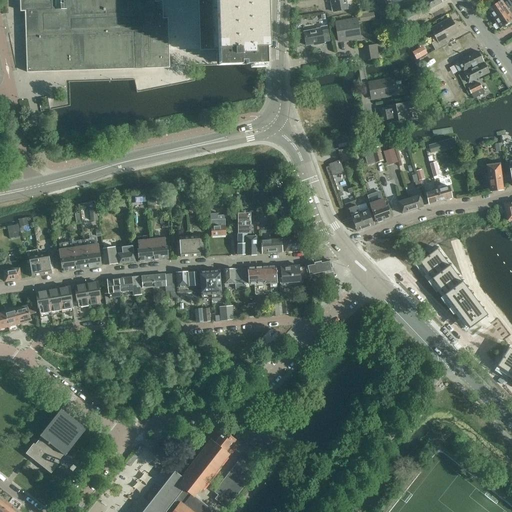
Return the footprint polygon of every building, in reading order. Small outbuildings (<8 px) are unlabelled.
[(52,10),(51,0),(20,0),(21,11),(25,11),(52,10)] [(51,0),(52,10),(25,11),(25,18),(49,17),(56,26),(70,26),(69,0),(51,0)] [(155,3),(154,0),(69,0),(70,26),(71,33),(83,33),(95,33),(108,32),(119,32),(132,31),(132,39),(133,69),(144,68),(143,39),(142,19),(143,19),(142,13),(163,12),(162,3),(155,3)] [(199,0),(201,50),(218,49),(219,62),(225,62),(225,65),(241,65),(241,61),(246,61),(246,65),(266,64),(266,48),(264,0),(199,0)] [(348,9),(346,0),(331,0),(332,1),(330,1),(330,5),(331,4),(332,12),(348,9)] [(442,2),(440,0),(424,0),(422,1),(426,9),(428,8),(429,9),(442,2)] [(511,6),(511,0),(509,0),(503,4),(501,0),(487,9),(488,11),(488,12),(490,15),(491,15),(494,19),(507,10),(511,6)] [(511,20),(511,17),(510,14),(511,12),(511,6),(507,10),(494,19),(497,23),(496,25),(498,27),(499,27),(500,29),(511,20)] [(374,11),(360,14),(362,21),(376,18),(374,11)] [(168,38),(168,18),(163,18),(163,12),(142,13),(143,19),(142,19),(143,39),(168,38)] [(56,26),(49,17),(25,18),(26,35),(38,35),(51,34),(59,34),(70,33),(71,33),(70,26),(56,26)] [(360,38),(357,19),(336,23),(339,41),(360,38)] [(445,38),(456,32),(449,20),(432,29),(438,40),(431,43),(435,50),(448,43),(445,38)] [(324,44),(322,35),(328,34),(327,26),(321,27),(321,29),(303,32),(306,46),(316,44),(316,45),(324,44)] [(133,69),(132,39),(132,31),(119,32),(121,69),(133,69)] [(109,70),(108,32),(95,33),(96,49),(102,48),(102,51),(104,51),(105,70),(109,70)] [(121,69),(119,32),(108,32),(109,70),(121,69)] [(72,71),(70,33),(59,34),(60,71),(72,71)] [(83,33),(71,33),(70,33),(72,71),(84,70),(83,33)] [(105,70),(104,51),(102,51),(102,48),(96,49),(95,33),(83,33),(84,70),(105,70)] [(52,59),(51,34),(38,35),(39,59),(52,59)] [(60,71),(59,34),(51,34),(52,59),(53,71),(60,71)] [(39,59),(38,35),(26,35),(27,60),(39,59)] [(169,68),(168,38),(143,39),(144,68),(169,68)] [(378,58),(376,45),(364,47),(366,60),(378,58)] [(425,55),(421,47),(414,51),(418,58),(425,55)] [(484,62),(479,54),(478,51),(454,63),(458,72),(463,70),(464,72),(484,62)] [(53,71),(52,59),(39,59),(27,60),(27,72),(53,71)] [(489,73),(484,62),(464,72),(469,83),(470,82),(489,73)] [(396,94),(393,79),(370,84),(372,98),(396,94)] [(484,94),(479,83),(475,85),(469,88),(474,99),(484,94)] [(407,120),(404,103),(386,106),(387,110),(380,111),(382,121),(389,120),(390,123),(407,120)] [(456,146),(454,138),(429,146),(431,153),(456,146)] [(367,164),(384,159),(380,144),(363,149),(367,164)] [(348,147),(339,150),(341,160),(350,158),(348,147)] [(397,162),(393,149),(384,152),(388,165),(397,162)] [(340,159),(328,163),(333,174),(345,170),(340,159)] [(437,160),(430,162),(433,176),(441,174),(437,160)] [(503,190),(500,164),(487,165),(491,192),(490,192),(504,191),(504,190),(503,190)] [(452,198),(448,186),(437,189),(440,201),(452,198)] [(440,201),(437,189),(426,192),(429,204),(440,201)] [(391,218),(387,207),(385,207),(380,192),(367,196),(377,223),(391,218)] [(423,207),(420,195),(409,199),(412,210),(423,207)] [(412,210),(409,199),(398,202),(402,214),(412,210)] [(125,211),(124,201),(115,202),(116,211),(125,211)] [(374,225),(369,211),(362,214),(361,211),(358,212),(364,229),(374,225)] [(364,229),(358,212),(351,215),(357,231),(364,229)] [(256,254),(256,236),(246,236),(246,234),(251,233),(251,213),(237,213),(238,248),(235,248),(235,255),(238,255),(256,254)] [(226,235),(225,219),(223,219),(223,215),(217,215),(218,219),(210,220),(211,236),(226,235)] [(20,236),(18,225),(7,227),(10,239),(20,236)] [(203,256),(201,239),(199,239),(199,236),(189,237),(190,257),(203,256)] [(190,257),(189,237),(179,237),(179,241),(177,241),(178,257),(190,257)] [(305,250),(304,237),(294,238),(295,251),(305,250)] [(168,259),(167,247),(165,247),(164,238),(151,240),(153,260),(168,259)] [(295,251),(294,238),(283,239),(284,252),(295,251)] [(282,252),(281,239),(271,240),(272,253),(282,252)] [(153,260),(151,240),(139,241),(139,249),(138,250),(139,261),(153,260)] [(272,253),(271,240),(261,241),(262,254),(272,253)] [(101,266),(99,253),(98,244),(85,246),(88,268),(101,266)] [(88,268),(85,246),(72,248),(75,270),(88,268)] [(135,262),(134,252),(133,252),(132,246),(103,250),(104,256),(105,266),(117,264),(116,255),(118,255),(119,264),(135,262)] [(75,270),(72,248),(60,250),(61,259),(63,272),(75,270)] [(436,250),(419,263),(470,328),(487,315),(436,250)] [(54,273),(51,256),(49,257),(48,254),(39,255),(42,275),(54,273)] [(42,275),(39,255),(29,257),(32,277),(42,275)] [(334,278),(330,260),(305,265),(306,267),(308,278),(309,284),(334,278)] [(308,278),(306,267),(299,268),(299,266),(280,268),(281,277),(279,278),(280,284),(282,289),(290,286),(292,285),(295,285),(297,284),(303,284),(304,279),(308,278)] [(277,282),(276,267),(247,268),(247,269),(248,284),(256,283),(257,288),(255,288),(255,294),(270,294),(270,292),(279,292),(279,282),(277,282)] [(21,279),(19,268),(3,271),(5,282),(21,279)] [(246,289),(245,269),(234,269),(224,270),(224,284),(235,283),(236,289),(246,289)] [(219,270),(209,271),(211,298),(221,298),(219,270)] [(209,271),(199,271),(201,299),(211,298),(209,271)] [(177,273),(176,273),(176,274),(177,288),(197,287),(196,272),(188,272),(179,273),(177,273)] [(175,291),(174,274),(165,275),(165,274),(153,275),(154,287),(166,286),(166,292),(175,291)] [(154,287),(153,275),(142,276),(143,288),(154,287)] [(141,295),(139,276),(131,277),(133,291),(133,296),(141,295)] [(133,291),(131,277),(119,278),(120,292),(133,291)] [(120,292),(119,278),(107,280),(109,293),(120,292)] [(100,304),(97,282),(86,284),(89,305),(100,304)] [(89,305),(86,284),(58,289),(62,313),(73,311),(72,307),(78,306),(78,307),(89,305)] [(62,313),(58,289),(47,291),(51,315),(62,313)] [(51,315),(47,291),(36,292),(40,317),(51,315)] [(37,319),(34,302),(27,304),(27,305),(15,309),(19,324),(31,320),(37,319)] [(279,315),(277,302),(270,302),(272,316),(279,315)] [(0,328),(8,327),(4,312),(3,312),(2,310),(1,308),(0,308),(0,328)] [(19,324),(15,309),(4,312),(8,327),(19,324)] [(203,322),(202,309),(195,310),(196,322),(203,322)] [(511,349),(509,347),(497,365),(511,375),(511,349)] [(65,455),(86,429),(61,409),(40,436),(41,437),(35,445),(33,443),(26,453),(51,473),(59,463),(57,462),(60,458),(63,454),(65,455)] [(200,490),(237,443),(238,442),(218,427),(207,441),(209,443),(181,478),(177,475),(177,476),(174,480),(189,492),(193,495),(198,489),(200,490)] [(261,465),(249,455),(246,459),(242,456),(214,492),(218,495),(214,499),(227,509),(261,465)] [(191,511),(184,506),(193,495),(189,492),(188,493),(173,481),(166,492),(164,491),(153,505),(154,506),(152,509),(151,508),(147,511),(191,511)] [(0,511),(8,503),(0,497),(0,496),(0,511)] [(14,511),(16,509),(8,503),(0,511),(14,511)]
